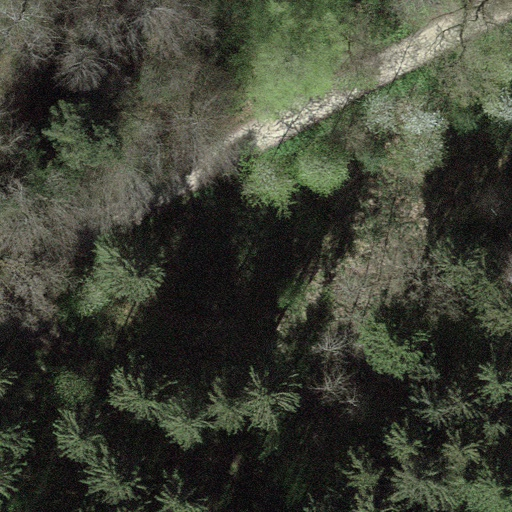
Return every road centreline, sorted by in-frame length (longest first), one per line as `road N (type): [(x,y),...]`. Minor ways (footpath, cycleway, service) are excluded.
road 1 (track): [(511,1),(162,201),(0,279)]
road 2 (track): [(254,511),(147,403),(0,305)]
